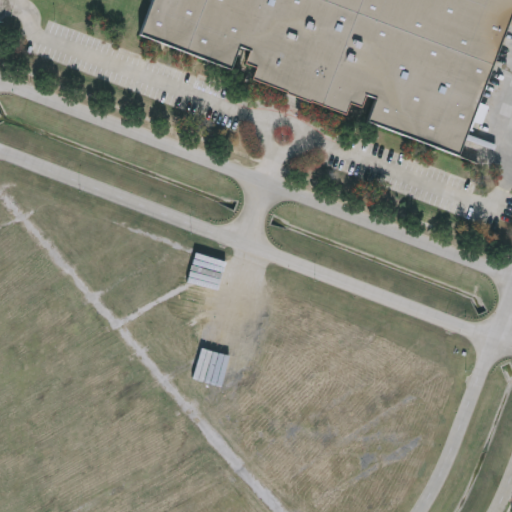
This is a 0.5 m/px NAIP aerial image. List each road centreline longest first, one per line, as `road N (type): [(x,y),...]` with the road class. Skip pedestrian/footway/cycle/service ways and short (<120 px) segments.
road 1 (tertiary): [(511,276),(0,80)]
road 2 (tertiary): [(0,150),(511,338)]
road 3 (track): [(278,511),(4,195)]
